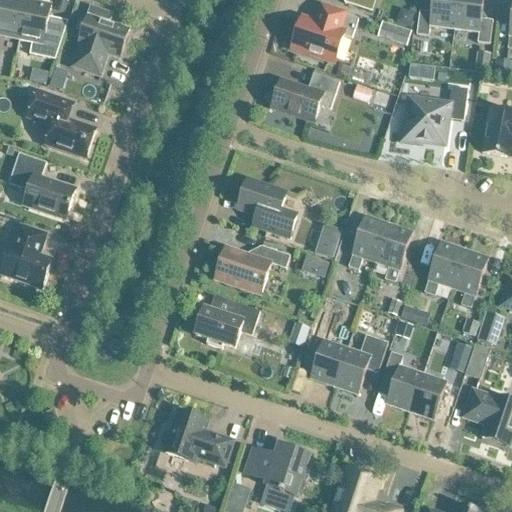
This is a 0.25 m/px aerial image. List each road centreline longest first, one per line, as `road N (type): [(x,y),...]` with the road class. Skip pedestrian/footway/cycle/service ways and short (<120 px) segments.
road 1 (unclassified): [(151,371),(511,492)]
road 2 (residential): [(140,0),(165,21),(57,345)]
road 3 (unclassified): [(226,122),(511,207)]
road 4 (residential): [(151,371),(226,122)]
road 5 (residential): [(226,122),(268,0)]
road 6 (residential): [(57,345),(68,378),(100,391),(132,387),(151,371)]
